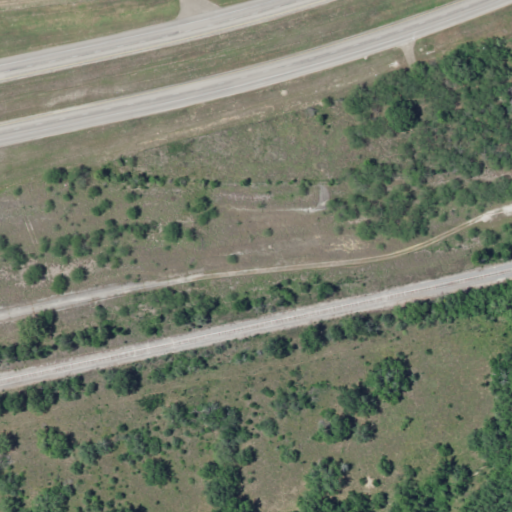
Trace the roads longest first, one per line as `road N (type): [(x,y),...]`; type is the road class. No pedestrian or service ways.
road 1 (trunk): [(0,132),(223,86),(362,47),(485,0)]
road 2 (trunk): [(306,0),(238,23),(0,75)]
